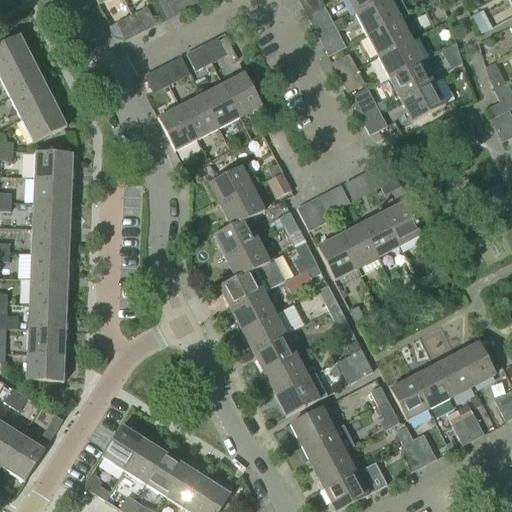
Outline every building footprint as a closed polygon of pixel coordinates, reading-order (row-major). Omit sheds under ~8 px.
[(345,0),(355,17),(388,0),(387,0),(345,0)] [(355,17),(366,39),(399,21),(408,16),(399,0),(387,0),(388,0),(355,17)] [(188,10),(183,1),(173,6),(178,15),(188,10)] [(145,32),(136,14),(131,17),(140,35),(145,32)] [(140,35),(131,17),(126,19),(135,37),(140,35)] [(478,44),(494,36),(485,19),(469,27),(478,44)] [(377,60),(410,43),(399,21),(366,39),(377,60)] [(337,34),(332,24),(323,28),(325,33),(328,38),(337,34)] [(323,28),(314,33),(319,43),(328,38),(325,33),(323,28)] [(0,77),(31,62),(19,37),(0,47),(0,77)] [(237,62),(224,37),(206,46),(211,54),(201,59),(206,68),(225,58),(229,66),(237,62)] [(421,64),(410,43),(377,60),(389,81),(421,64)] [(455,45),(441,53),(450,70),(461,65),(455,45)] [(201,59),(211,54),(206,46),(185,56),(194,74),(206,68),(201,59)] [(0,77),(0,83),(9,101),(43,84),(31,62),(0,77)] [(400,103),(432,85),(421,64),(389,81),(400,103)] [(359,76),(354,66),(345,71),(350,81),(359,76)] [(168,77),(164,68),(154,73),(158,82),(168,77)] [(341,85),(350,81),(345,71),(336,76),(341,85)] [(221,87),(239,120),(261,109),(244,76),(221,87)] [(173,86),(168,77),(158,82),(163,91),(173,86)] [(494,92),(503,87),(498,77),(489,82),(494,92)] [(9,101),(20,123),(54,106),(43,84),(9,101)] [(443,108),(432,85),(400,103),(411,125),(443,108)] [(221,87),(200,98),(217,132),(239,120),(221,87)] [(499,105),(487,111),(492,121),(508,113),(511,110),(511,96),(507,87),(493,94),(499,105)] [(200,98),(179,109),(196,143),(217,132),(200,98)] [(367,113),(372,123),(381,119),(370,98),(353,108),(358,118),(367,113)] [(20,123),(32,146),(66,129),(54,106),(20,123)] [(179,109),(157,121),(174,154),(196,143),(179,109)] [(367,113),(358,118),(363,128),(372,123),(367,113)] [(492,121),(488,123),(500,145),(511,139),(511,121),(508,113),(492,121)] [(372,123),(363,128),(368,138),(386,129),(381,119),(372,123)] [(0,144),(0,153),(12,154),(13,145),(0,144)] [(0,162),(12,163),(12,154),(0,153),(0,162)] [(34,155),(33,181),(71,183),(72,156),(34,155)] [(268,172),(272,181),(282,176),(277,167),(268,172)] [(253,191),(242,168),(207,186),(219,208),(253,191)] [(370,183),(366,175),(356,180),(360,189),(370,183)] [(291,193),(282,176),(272,181),(266,184),(275,201),(291,193)] [(33,181),(32,207),(70,208),(71,183),(33,181)] [(370,183),(360,189),(365,197),(375,192),(370,183)] [(213,238),(213,239),(264,212),(253,191),(219,208),(229,229),(213,238)] [(0,205),(10,206),(11,196),(0,195),(0,205)] [(323,197),(313,202),(318,211),(328,206),(323,197)] [(0,213),(10,214),(10,206),(0,205),(0,213)] [(421,239),(403,205),(381,216),(398,250),(421,239)] [(332,215),(328,206),(318,211),(322,220),(332,215)] [(31,233),(69,234),(70,208),(32,207),(31,233)] [(264,212),(213,239),(224,260),(258,242),(248,222),(265,213),(264,212)] [(293,224),(289,215),(279,220),(284,229),(293,224)] [(381,216),(360,227),(377,261),(398,250),(381,216)] [(288,238),(298,233),(293,224),(284,229),(288,238)] [(360,227),(338,238),(356,272),(377,261),(360,227)] [(31,233),(30,257),(68,259),(69,234),(31,233)] [(338,238),(316,250),(334,284),(356,272),(338,238)] [(218,289),(218,290),(269,264),(258,242),(224,260),(234,280),(218,289)] [(9,246),(0,246),(0,255),(8,256),(9,246)] [(0,264),(8,265),(8,256),(0,255),(0,264)] [(29,282),(67,284),(68,259),(30,257),(29,282)] [(311,258),(302,263),(306,272),(316,267),(311,258)] [(272,262),(269,264),(218,290),(229,312),(264,294),(284,283),(272,262)] [(320,275),(316,267),(306,272),(311,280),(320,275)] [(294,278),(284,283),(291,297),(302,292),(294,278)] [(29,282),(28,307),(66,309),(67,284),(29,282)] [(275,316),(264,294),(229,312),(241,333),(275,316)] [(511,300),(507,299),(503,301),(501,306),(504,311),(505,311),(509,313),(511,310),(511,300)] [(333,301),(324,306),(329,315),(338,310),(333,301)] [(27,332),(65,333),(66,309),(28,307),(27,332)] [(342,318),(338,310),(329,315),(333,323),(342,318)] [(286,337),(275,316),(241,333),(252,355),(286,337)] [(27,332),(26,358),(64,360),(65,333),(27,332)] [(252,355),(263,376),(297,358),(286,337),(252,355)] [(346,349),(351,357),(360,352),(356,343),(346,349)] [(477,346),(455,357),(472,389),(494,377),(477,346)] [(360,352),(351,357),(363,379),(372,374),(360,352)] [(472,389),(455,357),(433,369),(450,400),(472,389)] [(25,384),(63,385),(64,360),(26,358),(25,384)] [(263,376),(274,397),(308,380),(297,358),(263,376)] [(433,369),(412,380),(428,412),(450,400),(433,369)] [(314,376),(308,380),(274,397),(285,420),(326,399),(314,376)] [(389,391),(402,416),(406,423),(428,412),(412,380),(389,391)] [(370,394),(378,409),(387,404),(379,389),(370,394)] [(2,404),(11,410),(19,396),(11,391),(2,404)] [(493,403),(505,426),(511,422),(511,392),(504,397),(493,403)] [(19,396),(11,410),(18,414),(27,401),(19,396)] [(387,404),(378,409),(386,425),(395,420),(387,404)] [(467,407),(456,413),(461,422),(472,416),(467,407)] [(289,427),(301,449),(334,432),(322,410),(289,427)] [(456,413),(446,418),(450,427),(461,422),(456,413)] [(472,416),(461,422),(472,443),(483,437),(472,416)] [(46,432),(53,437),(62,423),(54,418),(46,432)] [(461,422),(450,427),(461,448),(472,443),(461,422)] [(1,425),(0,426),(0,469),(2,471),(23,439),(1,425)] [(101,460),(122,474),(143,441),(121,428),(101,460)] [(395,435),(403,450),(413,445),(410,439),(405,430),(395,435)] [(334,432),(301,449),(312,471),(345,454),(334,432)] [(410,439),(413,445),(425,468),(435,462),(420,433),(410,439)] [(44,452),(23,439),(2,471),(23,485),(44,452)] [(143,441),(122,474),(144,487),(164,455),(143,441)] [(403,450),(399,453),(411,475),(425,468),(413,445),(403,450)] [(323,493),(356,475),(363,472),(362,471),(356,475),(345,454),(312,471),(323,493)] [(144,487),(165,501),(185,468),(164,455),(144,487)] [(165,501),(182,511),(188,511),(207,482),(185,468),(165,501)] [(323,493),(333,511),(339,511),(374,494),(363,472),(356,475),(323,493)] [(91,476),(83,490),(91,495),(99,481),(91,476)] [(207,482),(188,511),(219,511),(230,497),(207,482)] [(127,499),(118,511),(127,511),(134,503),(127,499)] [(139,511),(142,509),(134,503),(127,511),(139,511)]
